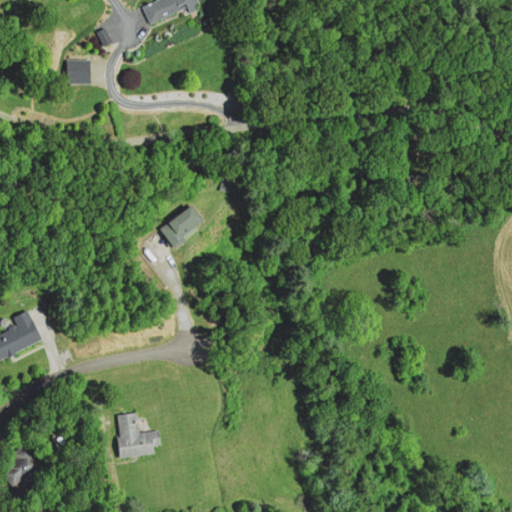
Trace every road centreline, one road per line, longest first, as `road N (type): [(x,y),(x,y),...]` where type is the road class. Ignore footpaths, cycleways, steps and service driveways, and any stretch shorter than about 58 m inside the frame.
road 1 (residential): [(511,141),(408,107),(101,143),(0,112)]
road 2 (residential): [(0,413),(84,363),(190,347)]
